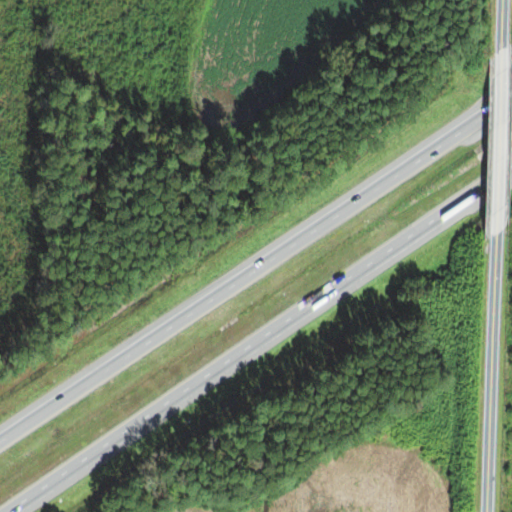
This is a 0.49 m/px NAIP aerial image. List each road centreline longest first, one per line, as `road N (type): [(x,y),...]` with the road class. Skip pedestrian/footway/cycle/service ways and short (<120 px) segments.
road 1 (motorway): [(511,112),(0,453)]
road 2 (motorway): [(15,511),(511,172)]
road 3 (residential): [(483,511),(492,246)]
road 4 (residential): [(492,246),(499,54)]
